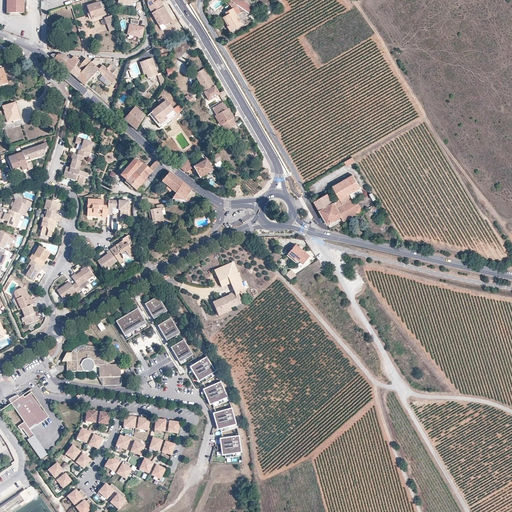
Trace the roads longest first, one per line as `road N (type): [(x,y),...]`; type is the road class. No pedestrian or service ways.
road 1 (track): [(351,0),(511,232)]
road 2 (residential): [(291,205),(307,199),(304,192),(197,3)]
road 3 (unclassified): [(237,230),(378,384),(400,390)]
road 4 (tertiary): [(178,0),(279,179)]
road 5 (tertiary): [(316,233),(511,275)]
road 6 (unclassified): [(316,233),(400,390)]
road 7 (residential): [(166,163),(38,52)]
road 8 (track): [(368,372),(418,511)]
road 9 (unclassified): [(400,390),(469,511)]
road 10 (residential): [(166,163),(136,202),(149,275)]
